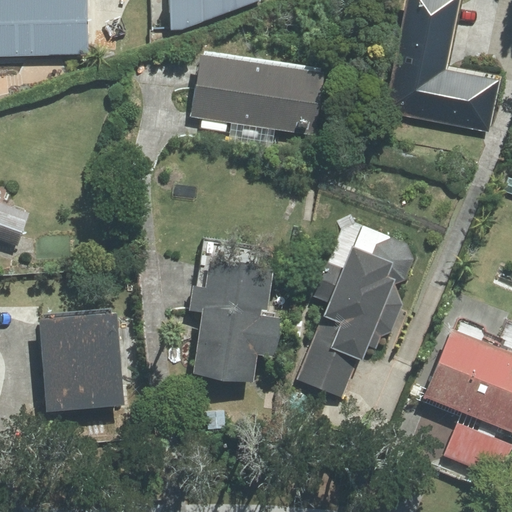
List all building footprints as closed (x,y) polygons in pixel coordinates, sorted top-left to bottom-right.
[(77,0),(0,0),(0,56),(78,55),(77,0)] [(253,0),(166,0),(166,32),(178,32),(254,3),(253,0)] [(451,0),(450,0),(396,0),(376,116),(486,135),(495,84),(438,74),(451,0)] [(313,73),(191,55),(182,117),(227,123),(224,145),(259,151),(262,128),(304,134),(313,73)] [(25,215),(0,206),(0,243),(14,248),(25,215)] [(364,260),(343,252),(336,272),(322,266),(309,299),(321,303),(290,383),(339,401),(349,375),(353,364),(355,365),(385,289),(400,284),(408,262),(401,247),(385,241),(368,249),(364,260)] [(192,328),(187,380),(247,386),(250,358),(267,360),(271,323),(260,322),(265,274),(200,267),(198,291),(187,289),(185,313),(194,314),(192,328)] [(109,317),(31,324),(39,417),(118,409),(109,317)] [(511,361),(442,333),(416,400),(511,437),(511,361)] [(508,448),(452,427),(446,443),(441,457),(497,479),(508,448)]
